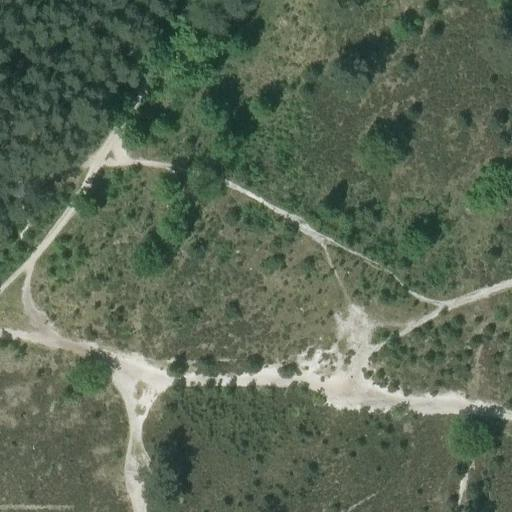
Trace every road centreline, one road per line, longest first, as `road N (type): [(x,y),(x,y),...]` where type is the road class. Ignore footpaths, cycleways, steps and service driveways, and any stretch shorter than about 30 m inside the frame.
road 1 (track): [(191,0),(63,222),(0,289)]
road 2 (track): [(122,363),(0,334)]
